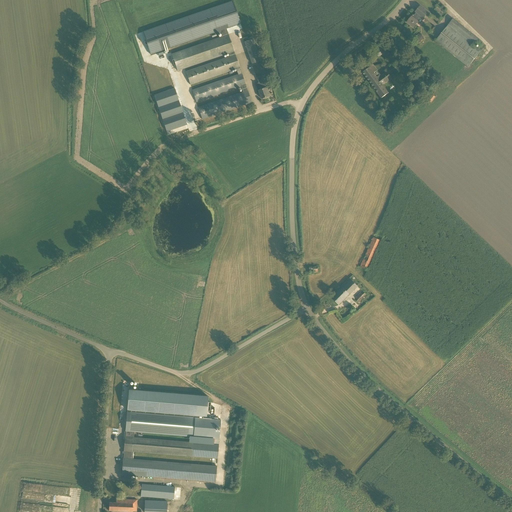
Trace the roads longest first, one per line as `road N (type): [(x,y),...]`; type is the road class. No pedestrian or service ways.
road 1 (unclassified): [(308,305),(294,249),(300,111),(324,72),(410,0)]
road 2 (unclassified): [(511,495),(372,384),(308,305)]
road 3 (unclassified): [(109,352),(196,371),(308,305)]
road 4 (unclassified): [(99,511),(109,352)]
road 5 (unclassified): [(109,352),(0,301)]
